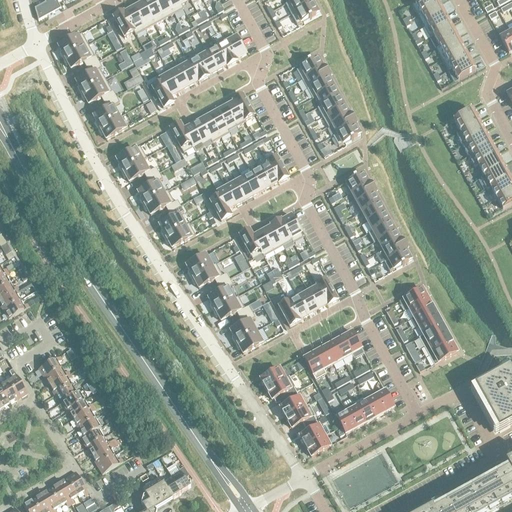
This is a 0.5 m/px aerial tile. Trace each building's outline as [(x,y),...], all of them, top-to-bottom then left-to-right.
[(43,0),(45,4),(35,9),(38,22),(61,10),(55,0),(43,0)] [(55,0),(61,10),(61,9),(58,3),(63,0),(55,0)] [(150,0),(143,4),(155,26),(164,21),(152,0),(150,0)] [(165,0),(152,0),(164,21),(174,16),(165,0)] [(165,0),(174,16),(183,10),(177,0),(165,0)] [(189,0),(177,0),(183,10),(184,10),(181,6),(190,1),(192,5),(193,5),(189,0)] [(311,0),(296,0),(285,6),(291,16),(313,3),(311,0)] [(422,0),(411,6),(417,18),(438,6),(439,6),(436,1),(435,0),(422,0)] [(313,3),(291,16),(297,26),(303,23),(303,24),(309,21),(311,20),(311,19),(318,14),(313,4),(314,4),(313,3)] [(143,4),(133,10),(145,31),(155,26),(143,4)] [(439,6),(438,6),(417,18),(418,18),(421,16),(424,22),(427,26),(423,28),(423,29),(445,17),(441,11),(439,6)] [(491,6),(484,10),(487,14),(494,11),(491,6)] [(507,6),(500,10),(503,15),(510,11),(507,6)] [(124,14),(123,14),(136,36),(145,31),(133,10),(124,15),(124,14)] [(488,17),(490,22),(497,18),(495,13),(488,17)] [(123,14),(113,19),(119,30),(124,39),(134,34),(135,37),(136,36),(123,14)] [(423,29),(430,40),(451,28),(448,23),(445,17),(423,29)] [(457,39),(451,28),(430,40),(436,51),(457,39)] [(511,53),(511,37),(510,33),(500,39),(509,55),(511,53)] [(65,44),(58,48),(61,53),(59,54),(63,60),(88,46),(82,35),(71,41),(65,44)] [(224,40),(236,62),(237,62),(236,61),(246,56),(240,46),(242,45),(239,40),(237,40),(235,36),(226,42),(224,40)] [(445,59),(441,61),(442,62),(463,50),(459,44),(460,44),(457,39),(436,51),(439,49),(442,54),(445,59)] [(224,40),(215,45),(227,68),(236,62),(224,40)] [(206,50),(205,50),(217,72),(226,67),(227,68),(215,45),(214,45),(215,47),(207,52),(206,50)] [(88,46),(63,60),(66,66),(68,65),(71,71),(78,67),(83,64),(86,69),(99,63),(95,57),(94,58),(88,46)] [(205,50),(196,55),(208,78),(209,78),(208,77),(217,72),(205,50)] [(466,56),(463,50),(442,62),(448,73),(469,61),(466,56)] [(196,55),(186,61),(199,83),(208,78),(196,55)] [(302,68),(296,71),(302,81),(324,69),(324,68),(323,69),(318,59),(310,64),(310,63),(307,64),(307,63),(301,67),(302,68)] [(186,61),(177,66),(189,88),(198,83),(198,84),(199,83),(186,61)] [(469,61),(448,73),(454,84),(475,72),(472,66),(469,61)] [(83,79),(76,83),(79,88),(77,89),(80,95),(106,81),(100,70),(99,70),(102,69),(99,63),(86,69),(90,75),(88,76),(83,79)] [(177,66),(167,71),(179,93),(189,88),(177,66)] [(324,69),(302,81),(307,91),(329,78),(324,69)] [(167,71),(158,76),(171,101),(172,100),(170,98),(179,93),(167,71)] [(160,81),(150,86),(157,98),(158,100),(163,110),(174,104),(172,100),(171,101),(158,76),(157,77),(160,81)] [(329,78),(307,91),(312,100),(334,88),(329,79),(330,79),(329,78)] [(106,81),(80,95),(84,101),(86,100),(89,106),(96,102),(101,99),(104,105),(116,98),(113,92),(112,93),(106,81)] [(150,86),(146,88),(154,102),(158,100),(157,98),(150,86)] [(334,88),(312,100),(312,101),(314,99),(319,108),(317,109),(317,110),(339,98),(334,88)] [(243,97),(233,103),(245,123),(245,122),(254,117),(253,115),(255,114),(252,109),(250,110),(243,97)] [(100,114),(93,118),(97,123),(94,125),(98,131),(121,118),(121,117),(119,118),(113,107),(119,104),(116,98),(104,105),(107,110),(106,111),(100,114)] [(339,98),(317,110),(322,119),(344,107),(339,98)] [(233,104),(225,108),(236,128),(245,123),(233,103),(233,104)] [(151,104),(146,107),(151,115),(156,112),(151,104)] [(344,107),(322,119),(328,129),(350,116),(349,116),(344,107)] [(225,108),(217,113),(229,135),(228,132),(236,128),(225,108)] [(474,113),(473,113),(473,112),(453,123),(456,128),(459,134),(479,123),(475,117),(476,117),(474,113)] [(217,113),(209,118),(221,139),(229,135),(217,113)] [(350,116),(328,129),(332,127),(337,135),(333,138),(356,125),(350,116)] [(121,118),(98,131),(101,137),(103,135),(106,141),(113,137),(119,134),(128,129),(121,118)] [(209,118),(200,122),(212,144),(221,139),(209,118)] [(200,122),(192,127),(204,149),(204,148),(203,146),(211,142),(212,144),(200,122)] [(480,124),(479,123),(459,134),(460,134),(462,139),(465,145),(462,146),(462,147),(485,134),(482,128),(480,124)] [(181,125),(170,131),(176,141),(183,155),(193,149),(195,154),(195,153),(182,129),(181,125)] [(356,125),(333,138),(338,148),(344,145),(345,146),(351,143),(351,142),(353,141),(353,140),(360,136),(355,126),(356,126),(356,125)] [(182,129),(195,153),(204,149),(192,127),(184,131),(182,129)] [(491,145),(488,139),(486,135),(485,134),(462,147),(465,152),(468,158),(491,145)] [(492,146),(491,145),(468,158),(469,158),(471,163),(474,169),(497,156),(494,150),(492,146)] [(123,157),(116,161),(119,166),(117,167),(121,173),(146,159),(140,148),(129,154),(123,157)] [(275,155),(265,161),(278,184),(288,179),(281,166),(283,166),(280,160),(278,161),(275,155)] [(474,169),(474,170),(478,167),(481,172),(480,172),(484,178),(503,167),(500,161),(498,157),(497,156),(474,169)] [(146,159),(121,173),(124,179),(126,178),(129,184),(136,180),(141,177),(144,176),(147,181),(159,174),(156,169),(150,172),(144,161),(147,160),(146,159)] [(267,164),(259,168),(269,188),(277,184),(278,185),(278,184),(265,161),(267,164)] [(504,168),(503,167),(484,178),(484,179),(484,178),(487,183),(486,183),(490,189),(509,179),(506,172),(504,168)] [(259,171),(251,175),(261,193),(269,188),(259,168),(258,169),(259,171)] [(145,190),(138,194),(141,199),(139,200),(142,206),(168,192),(167,192),(165,193),(159,182),(162,180),(159,174),(147,181),(150,187),(145,190)] [(251,175),(243,180),(253,197),(261,193),(251,175)] [(348,184),(344,186),(349,196),(370,185),(370,184),(369,185),(363,175),(356,179),(355,178),(353,180),(353,179),(347,183),(348,184)] [(490,190),(493,194),(496,200),(511,191),(511,183),(511,182),(510,179),(509,179),(490,189),(490,190)] [(243,180),(235,184),(244,202),(253,197),(243,180)] [(225,187),(236,207),(244,202),(235,184),(227,189),(225,187)] [(370,185),(349,196),(355,206),(375,194),(370,185)] [(225,187),(217,192),(229,214),(228,211),(236,207),(225,187)] [(511,191),(496,200),(496,201),(499,205),(502,212),(511,206),(511,191)] [(168,192),(142,206),(145,212),(148,211),(151,217),(158,213),(163,210),(165,209),(168,214),(181,208),(177,202),(174,204),(168,192)] [(217,194),(208,199),(221,223),(231,217),(229,214),(217,192),(216,192),(217,194)] [(375,194),(355,206),(360,215),(379,204),(374,195),(375,195),(375,194)] [(379,204),(360,215),(365,224),(385,214),(379,204)] [(166,223),(159,227),(162,232),(160,233),(164,239),(189,225),(187,226),(181,215),(184,213),(181,208),(168,214),(172,220),(166,223)] [(385,214),(365,224),(365,225),(367,224),(372,232),(368,235),(390,223),(385,214)] [(281,221),(281,222),(293,244),(301,240),(303,239),(300,233),(301,232),(298,227),(297,227),(291,217),(282,222),(281,221)] [(281,222),(271,227),(283,247),(292,243),(293,245),(293,244),(281,222)] [(390,223),(368,235),(373,245),(395,233),(390,223)] [(189,225),(164,239),(167,245),(169,244),(172,250),(179,246),(184,243),(195,237),(189,225)] [(271,228),(262,233),(273,253),(283,247),(271,227),(271,228)] [(250,232),(240,238),(245,247),(246,249),(245,250),(248,255),(249,255),(253,261),(262,256),(263,258),(264,258),(251,236),(252,235),(250,232)] [(252,235),(251,236),(264,258),(273,253),(262,233),(253,238),(252,235)] [(395,233),(373,245),(374,245),(376,244),(381,253),(401,241),(400,242),(395,233)] [(0,241),(0,247),(3,252),(9,249),(4,240),(0,241)] [(401,241),(381,253),(386,262),(384,263),(406,251),(401,241)] [(9,249),(3,252),(6,256),(8,261),(15,258),(9,249)] [(406,251),(384,263),(389,273),(395,270),(396,271),(402,268),(402,267),(404,266),(403,265),(411,261),(406,252),(407,251),(406,251)] [(193,263),(186,267),(189,272),(187,274),(190,280),(216,266),(216,265),(212,267),(205,256),(199,260),(193,263)] [(0,278),(8,273),(6,270),(3,272),(0,266),(0,278)] [(216,266),(190,280),(194,286),(196,285),(199,290),(206,286),(211,283),(214,282),(217,287),(230,281),(226,275),(222,277),(216,266)] [(0,289),(10,284),(7,278),(10,276),(8,273),(0,278),(0,289)] [(325,278),(315,283),(328,307),(338,301),(331,289),(332,288),(329,283),(328,283),(325,278)] [(215,296),(208,300),(211,305),(209,306),(213,312),(238,298),(234,300),(228,289),(233,286),(230,281),(217,287),(221,293),(215,296)] [(307,291),(318,311),(327,306),(327,307),(328,307),(315,283),(314,283),(317,289),(308,293),(307,291)] [(14,289),(10,284),(0,289),(0,301),(23,288),(21,284),(17,286),(17,287),(14,289)] [(25,291),(23,288),(0,301),(0,304),(4,311),(21,301),(18,296),(21,294),(25,291)] [(399,303),(404,313),(427,300),(422,290),(403,301),(399,303)] [(297,294),(296,295),(308,316),(318,311),(307,291),(298,296),(297,294)] [(287,299),(286,299),(299,322),(300,322),(299,321),(308,316),(296,295),(287,299)] [(238,298),(213,312),(216,318),(218,317),(221,323),(228,319),(233,316),(236,314),(240,320),(252,313),(248,307),(244,310),(238,298)] [(286,299),(276,304),(283,317),(289,328),(299,322),(286,299)] [(413,319),(410,320),(411,321),(432,309),(427,300),(404,313),(405,313),(409,311),(413,319)] [(24,307),(21,301),(4,311),(6,314),(5,315),(8,321),(30,308),(28,305),(24,307)] [(411,321),(416,330),(437,318),(436,316),(433,310),(432,309),(411,321)] [(394,318),(391,312),(386,315),(390,321),(394,318)] [(237,328),(230,332),(233,338),(231,339),(235,345),(256,333),(250,322),(255,319),(252,313),(240,320),(243,325),(237,328)] [(394,318),(390,321),(393,327),(398,324),(394,318)] [(419,339),(442,327),(438,320),(437,318),(416,330),(419,329),(423,337),(419,339)] [(443,328),(442,327),(419,339),(424,348),(447,336),(447,335),(443,328)] [(396,332),(399,338),(404,336),(401,330),(396,332)] [(256,333),(235,345),(238,351),(240,350),(243,355),(250,351),(255,349),(262,345),(256,333)] [(364,355),(362,350),(352,333),(342,339),(352,356),(354,360),(364,355)] [(399,338),(403,345),(408,342),(404,336),(399,338)] [(447,336),(424,348),(429,357),(452,344),(451,343),(448,337),(447,336)] [(352,356),(342,339),(333,344),(342,361),(352,356)] [(342,361),(333,344),(323,349),(333,366),(342,361)] [(434,367),(438,364),(457,354),(452,344),(429,357),(434,367)] [(406,350),(409,356),(414,354),(411,348),(406,350)] [(326,376),(324,371),(333,366),(323,349),(314,354),(326,376)] [(314,354),(303,360),(315,381),(326,376),(314,354)] [(409,356),(413,362),(417,360),(414,354),(409,356)] [(60,358),(38,371),(42,376),(43,376),(45,378),(61,368),(58,363),(62,361),(60,358)] [(300,372),(305,369),(301,362),(296,365),(300,372)] [(424,372),(421,366),(416,368),(419,375),(424,372)] [(61,368),(45,378),(50,388),(70,375),(68,372),(65,374),(61,368)] [(14,379),(8,383),(18,399),(21,398),(22,399),(28,395),(13,370),(9,373),(14,379)] [(263,386),(266,391),(289,378),(285,380),(279,370),(260,380),(264,386),(263,386)] [(485,384),(475,389),(475,390),(499,433),(499,434),(510,428),(511,426),(511,372),(510,370),(509,370),(488,382),(485,384)] [(360,371),(353,375),(355,379),(362,375),(360,371)] [(371,374),(364,378),(366,382),(373,379),(371,374)] [(70,375),(50,388),(56,396),(72,386),(69,381),(72,379),(70,375)] [(289,378),(266,391),(268,396),(269,395),(272,401),(274,400),(276,405),(296,394),(294,389),(295,389),(289,378)] [(348,378),(341,382),(344,386),(350,382),(348,378)] [(366,382),(364,378),(357,382),(359,386),(366,382)] [(0,382),(0,388),(9,405),(18,399),(8,383),(3,386),(1,383),(0,382)] [(337,390),(344,386),(341,382),(334,385),(337,390)] [(85,391),(89,388),(92,386),(90,383),(83,387),(85,391)] [(352,385),(345,389),(347,393),(354,389),(352,385)] [(72,386),(56,396),(57,399),(56,400),(60,406),(79,393),(77,394),(72,386)] [(0,408),(1,410),(9,405),(0,388),(0,408)] [(321,392),(325,398),(330,395),(327,389),(321,392)] [(340,397),(347,393),(345,389),(338,392),(340,397)] [(384,415),(394,409),(385,392),(375,398),(384,415)] [(79,393),(60,406),(63,404),(68,412),(85,402),(79,393)] [(283,415),(285,420),(309,407),(309,406),(304,409),(296,394),(276,405),(279,403),(282,408),(280,409),(283,415)] [(334,400),(330,395),(325,398),(328,404),(334,400)] [(375,398),(365,403),(375,420),(384,415),(375,398)] [(85,402),(68,412),(74,421),(99,406),(103,404),(101,400),(97,402),(92,406),(88,408),(85,402)] [(325,416),(329,414),(322,400),(317,402),(325,416)] [(375,420),(365,403),(356,408),(365,425),(375,420)] [(99,406),(74,421),(79,430),(96,420),(92,415),(96,413),(101,409),(105,407),(103,404),(99,406)] [(292,430),(302,424),(305,429),(316,422),(313,418),(315,417),(309,407),(285,420),(288,424),(292,430)] [(356,408),(346,413),(356,430),(365,425),(356,408)] [(356,430),(346,413),(336,419),(341,428),(345,435),(345,436),(356,430)] [(96,420),(79,430),(84,438),(101,428),(96,420)] [(305,448),(324,438),(316,422),(305,429),(307,433),(300,438),(303,443),(303,444),(305,448)] [(84,438),(81,440),(85,447),(86,446),(87,449),(104,439),(99,431),(101,429),(101,428),(84,438)] [(341,428),(336,431),(340,438),(345,435),(341,428)] [(308,453),(311,458),(330,448),(324,438),(305,448),(308,453)] [(104,439),(87,449),(93,458),(116,443),(114,440),(107,444),(104,439)] [(116,443),(93,458),(98,466),(115,456),(111,451),(119,446),(117,443),(116,443)] [(115,456),(98,466),(100,469),(98,470),(102,476),(123,463),(121,460),(118,462),(115,456)] [(490,511),(511,500),(511,461),(436,504),(434,500),(415,510),(415,511),(416,511),(490,511)] [(174,472),(169,475),(171,478),(181,495),(188,491),(191,481),(185,480),(178,469),(174,472)] [(184,470),(180,472),(185,479),(188,477),(184,470)] [(88,495),(76,474),(69,478),(70,479),(67,481),(77,497),(83,494),(85,497),(88,495)] [(164,478),(142,491),(145,496),(153,509),(171,498),(162,484),(166,482),(164,478)] [(166,482),(162,484),(171,498),(172,500),(172,501),(181,495),(171,478),(166,482)] [(59,486),(71,506),(74,504),(72,500),(77,497),(67,481),(59,486)] [(50,491),(60,508),(65,504),(67,508),(71,506),(59,486),(50,491)] [(41,496),(50,511),(55,511),(60,508),(50,491),(41,496)] [(32,502),(38,511),(50,511),(41,496),(32,502)] [(29,502),(23,506),(26,511),(38,511),(32,502),(30,503),(29,502)]
